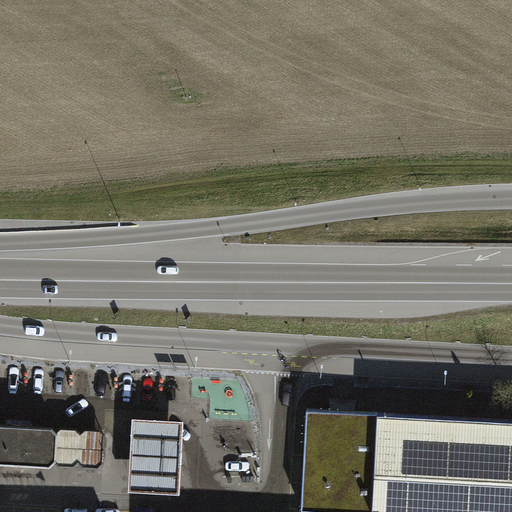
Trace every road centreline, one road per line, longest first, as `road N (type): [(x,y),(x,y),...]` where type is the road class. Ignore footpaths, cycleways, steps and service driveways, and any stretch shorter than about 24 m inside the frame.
road 1 (tertiary): [(511,198),(427,199),(145,235),(0,240)]
road 2 (tertiary): [(0,325),(511,356)]
road 3 (primary): [(511,283),(0,279)]
